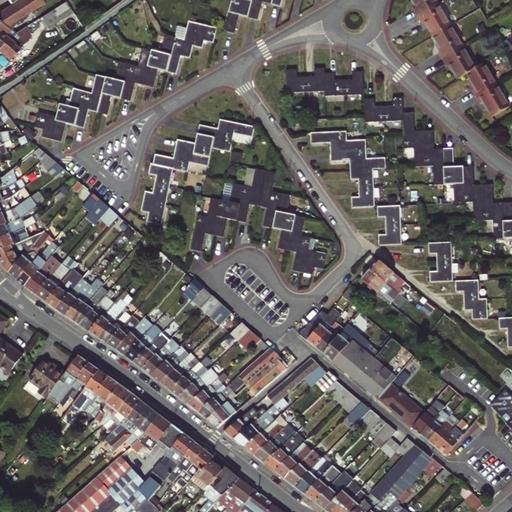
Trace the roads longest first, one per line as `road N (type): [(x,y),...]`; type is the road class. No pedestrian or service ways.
road 1 (secondary): [(0,283),(303,511)]
road 2 (residential): [(300,310),(349,263),(350,239),(231,68)]
road 3 (residential): [(300,310),(249,258),(232,258),(219,270),(218,286),(273,337),(282,328)]
road 4 (residential): [(139,118),(90,150),(92,164),(123,186),(149,123),(168,104)]
road 5 (residential): [(367,37),(511,171)]
road 6 (residential): [(0,90),(132,0)]
